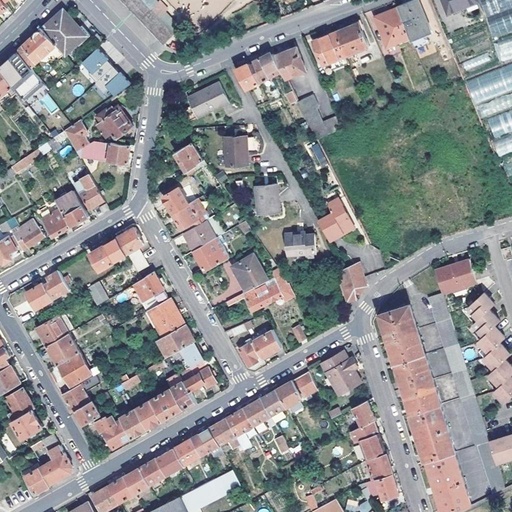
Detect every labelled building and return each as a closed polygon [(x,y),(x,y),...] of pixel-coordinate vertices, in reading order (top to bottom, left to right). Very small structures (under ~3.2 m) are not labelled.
[(7,2),(4,0),(0,0),(0,12),(9,6),(7,2)] [(121,0),(163,44),(176,35),(142,0),(121,0)] [(420,0),(418,0),(399,7),(411,37),(416,49),(431,43),(427,33),(433,31),(420,0)] [(479,2),(478,0),(442,0),(448,14),(479,2)] [(480,0),(484,11),(511,0),(480,0)] [(511,1),(485,12),(493,33),(511,25),(511,1)] [(411,37),(399,7),(376,16),(388,46),(411,37)] [(65,10),(44,28),(58,45),(65,54),(66,55),(88,35),(65,10)] [(361,22),(337,31),(347,56),(370,47),(361,22)] [(34,66),(43,59),(58,45),(44,28),(36,36),(20,50),(34,66)] [(511,28),(494,36),(502,57),(511,52),(511,28)] [(347,56),(337,31),(315,40),(325,64),(347,56)] [(65,54),(58,45),(43,59),(57,61),(65,54)] [(298,47),(276,55),(284,71),(288,79),(307,71),(298,47)] [(3,65),(0,67),(18,91),(28,83),(32,89),(45,79),(34,66),(20,50),(3,65)] [(269,53),(262,57),(272,77),(284,71),(276,55),(275,53),(270,55),(269,53)] [(262,57),(250,63),(260,83),(272,77),(262,57)] [(452,59),(445,62),(452,79),(459,76),(452,59)] [(125,89),(136,81),(122,62),(107,75),(114,85),(120,81),(125,89)] [(250,63),(237,69),(248,89),(260,83),(250,63)] [(511,64),(466,78),(478,119),(487,117),(494,140),(493,140),(497,155),(511,150),(511,64)] [(0,67),(0,97),(9,91),(12,95),(18,91),(0,67)] [(229,100),(220,81),(190,95),(199,115),(229,100)] [(293,104),(299,101),(294,91),(288,93),(293,104)] [(309,120),(321,115),(318,110),(320,105),(316,95),(315,94),(299,101),(309,120)] [(99,124),(108,139),(114,135),(116,139),(130,130),(131,133),(136,129),(121,106),(116,109),(114,107),(108,111),(107,110),(98,115),(103,122),(99,124)] [(342,130),(336,117),(324,122),(321,115),(309,120),(319,140),(342,130)] [(81,119),(66,130),(77,150),(91,143),(85,133),(88,131),(81,119)] [(236,136),(228,136),(231,166),(252,164),(250,135),(236,136)] [(48,142),(51,148),(58,144),(54,138),(48,142)] [(109,161),(129,164),(131,146),(94,140),(91,143),(77,150),(81,157),(91,152),(105,150),(110,151),(109,161)] [(37,149),(40,155),(51,148),(48,142),(37,149)] [(177,152),(190,175),(197,170),(195,167),(198,165),(197,164),(205,160),(192,142),(177,152)] [(330,162),(320,142),(313,146),(323,165),(330,162)] [(34,159),(34,160),(40,155),(37,149),(31,154),(34,159)] [(24,159),(31,154),(28,150),(15,159),(18,162),(24,159)] [(81,157),(83,160),(109,161),(110,151),(105,150),(91,152),(81,157)] [(31,154),(24,159),(27,164),(34,159),(31,154)] [(16,170),(27,164),(24,159),(18,162),(13,166),(16,170)] [(207,164),(204,166),(218,186),(222,184),(207,164)] [(13,166),(7,170),(10,174),(16,170),(13,166)] [(458,202),(445,171),(416,184),(430,214),(458,202)] [(97,205),(106,200),(91,174),(75,183),(89,209),(97,205)] [(267,205),(268,212),(281,211),(278,184),(267,185),(257,186),(259,205),(267,205)] [(163,196),(174,213),(190,203),(180,187),(163,196)] [(62,209),(73,227),(81,222),(91,217),(76,191),(58,201),(62,209)] [(343,228),(353,223),(340,199),(330,205),(334,214),(321,220),(332,240),(346,233),(343,228)] [(190,203),(174,213),(185,233),(186,233),(204,222),(192,202),(190,203)] [(267,205),(259,205),(260,213),(268,212),(267,205)] [(62,209),(44,219),(54,237),(73,227),(62,209)] [(8,221),(12,229),(20,225),(15,216),(8,221)] [(20,228),(14,232),(15,234),(21,244),(25,251),(31,247),(30,245),(48,235),(42,226),(41,226),(36,217),(19,227),(20,228)] [(186,233),(196,251),(220,236),(209,219),(204,222),(186,233)] [(8,221),(0,224),(0,225),(5,233),(12,229),(8,221)] [(243,238),(255,229),(249,221),(237,230),(243,238)] [(343,228),(346,233),(356,228),(353,223),(343,228)] [(136,228),(119,237),(128,255),(129,255),(133,262),(145,256),(140,247),(145,243),(136,228)] [(322,252),(320,235),(310,235),(310,234),(303,234),(301,234),(301,233),(291,234),(294,256),(303,255),(303,254),(312,254),(313,260),(319,259),(319,253),(322,252)] [(10,252),(17,249),(16,247),(21,244),(15,234),(10,237),(9,236),(0,241),(0,252),(5,262),(13,258),(10,252)] [(220,236),(196,251),(207,269),(231,255),(225,243),(227,241),(223,234),(220,236)] [(119,237),(106,245),(116,262),(128,255),(119,237)] [(116,262),(106,245),(92,253),(102,270),(116,262)] [(511,250),(511,245),(501,248),(504,259),(511,256),(511,250)] [(20,254),(17,249),(10,252),(13,258),(20,254)] [(237,265),(240,272),(242,276),(241,278),(248,291),(270,279),(257,254),(237,265)] [(133,262),(139,272),(150,265),(145,256),(133,262)] [(469,260),(436,269),(443,291),(443,292),(476,282),(469,260)] [(349,302),(358,299),(364,292),(368,286),(361,261),(341,272),(349,302)] [(71,289),(61,271),(48,278),(50,282),(48,283),(46,285),(54,299),(71,289)] [(156,272),(136,284),(145,301),(150,310),(169,299),(164,289),(165,289),(161,282),(165,280),(163,278),(160,279),(156,272)] [(236,274),(245,292),(247,292),(248,291),(241,278),(242,276),(240,272),(236,274)] [(286,300),(295,295),(289,282),(284,272),(270,279),(248,291),(247,292),(249,295),(256,310),(284,295),(286,300)] [(101,281),(89,288),(99,305),(111,298),(101,281)] [(43,307),(46,312),(58,306),(54,299),(46,285),(45,283),(28,293),(38,310),(43,307)] [(124,291),(116,296),(120,302),(128,298),(124,291)] [(443,292),(443,291),(429,296),(437,322),(451,317),(450,312),(443,292)] [(231,304),(249,295),(247,292),(245,292),(229,301),(231,304)] [(478,320),(490,309),(494,305),(488,297),(483,292),(466,307),(478,320)] [(169,299),(150,310),(155,319),(152,320),(155,327),(158,325),(164,337),(186,324),(180,314),(179,315),(169,299)] [(150,310),(145,301),(141,303),(146,312),(150,310)] [(389,338),(418,328),(410,303),(381,313),(389,338)] [(34,319),(49,345),(70,332),(76,329),(66,312),(64,313),(59,305),(58,306),(46,312),(34,319)] [(473,324),(483,336),(494,326),(500,321),(494,314),(490,309),(478,320),(473,324)] [(451,317),(437,322),(445,346),(459,342),(451,317)] [(246,324),(249,330),(255,327),(252,321),(246,324)] [(171,356),(196,342),(186,324),(164,337),(158,340),(169,357),(171,356)] [(301,326),(295,329),(301,341),(308,337),(301,326)] [(488,353),(499,343),(505,338),(499,331),(494,326),(483,336),(478,340),(488,353)] [(283,347),(275,328),(260,337),(259,335),(254,338),(263,354),(265,357),(283,347)] [(389,338),(397,362),(425,353),(418,328),(389,338)] [(49,345),(60,364),(81,352),(70,332),(49,345)] [(254,338),(253,337),(250,338),(252,342),(241,348),(251,365),(260,360),(258,357),(263,354),(254,338)] [(176,365),(184,360),(188,358),(192,367),(205,359),(196,342),(171,356),(174,361),(176,365)] [(467,366),(459,342),(445,346),(453,371),(467,366)] [(482,357),(493,370),(507,358),(510,355),(504,348),(499,343),(488,353),(482,357)] [(0,371),(12,365),(11,364),(8,358),(11,356),(6,347),(0,349),(0,371)] [(71,390),(74,388),(72,385),(93,373),(95,376),(111,367),(108,361),(92,370),(90,367),(92,366),(89,360),(86,361),(81,352),(60,364),(65,374),(63,375),(71,390)] [(354,370),(357,369),(359,368),(354,358),(350,360),(345,352),(323,364),(339,391),(349,385),(352,389),(362,383),(354,370)] [(406,387),(434,377),(427,353),(425,353),(397,362),(400,373),(402,372),(406,387)] [(194,372),(216,360),(213,354),(205,359),(192,367),(189,369),(181,373),(185,380),(191,391),(199,387),(200,389),(203,387),(202,385),(206,382),(209,387),(219,381),(210,366),(201,372),(201,373),(196,376),(194,372)] [(161,366),(162,368),(174,361),(171,356),(169,357),(159,363),(161,366)] [(188,358),(184,360),(189,369),(192,367),(188,358)] [(498,387),(511,375),(511,374),(511,362),(507,358),(493,370),(488,375),(498,387)] [(139,374),(140,377),(161,366),(159,363),(139,374)] [(0,394),(21,383),(12,365),(0,371),(0,394)] [(467,366),(453,371),(461,396),(475,392),(467,366)] [(364,382),(357,369),(354,370),(362,383),(364,382)] [(318,389),(310,371),(292,381),(279,388),(290,406),(318,389)] [(122,378),(124,382),(130,379),(128,374),(122,378)] [(123,383),(127,389),(142,380),(140,377),(139,374),(130,379),(124,382),(123,383)] [(495,389),(506,402),(511,396),(511,374),(511,375),(498,387),(495,389)] [(409,403),(412,412),(441,403),(442,403),(434,377),(406,387),(411,402),(409,403)] [(185,380),(173,387),(185,408),(187,406),(197,401),(191,391),(185,380)] [(71,390),(65,393),(66,396),(74,411),(77,410),(92,401),(83,387),(86,386),(84,382),(74,388),(71,390)] [(341,395),(352,389),(349,385),(339,391),(341,395)] [(34,408),(36,407),(24,387),(7,397),(14,410),(9,413),(13,420),(34,408)] [(153,399),(165,419),(185,408),(173,387),(153,399)] [(279,388),(263,398),(273,416),(290,406),(279,388)] [(490,440),(475,392),(461,396),(476,444),(490,440)] [(246,408),(256,425),(273,416),(263,398),(260,399),(246,408)] [(153,399),(137,408),(149,428),(152,427),(165,419),(153,399)] [(92,401),(77,410),(85,424),(103,415),(94,400),(92,401)] [(368,401),(354,408),(364,425),(375,420),(377,419),(372,408),(368,401)] [(412,412),(427,460),(429,460),(455,451),(456,451),(441,403),(412,412)] [(34,408),(13,420),(23,438),(30,435),(32,438),(37,435),(36,434),(41,431),(40,429),(44,427),(34,408)] [(137,408),(123,416),(135,436),(149,428),(137,408)] [(238,435),(246,449),(253,445),(246,431),(256,425),(246,408),(228,418),(238,435)] [(331,413),(334,419),(343,414),(341,408),(331,413)] [(123,416),(120,411),(115,414),(114,414),(109,417),(108,415),(97,421),(103,431),(105,430),(115,448),(135,436),(123,416)] [(211,427),(221,445),(238,435),(228,418),(211,427)] [(364,425),(354,431),(357,441),(362,440),(368,458),(387,452),(380,433),(377,434),(377,432),(376,430),(378,428),(375,420),(364,425)] [(211,427),(194,437),(204,455),(221,445),(211,427)] [(43,440),(46,445),(51,452),(49,453),(53,461),(42,467),(51,484),(57,481),(73,472),(73,469),(74,466),(55,433),(43,440)] [(0,437),(0,442),(8,455),(10,458),(19,453),(4,435),(0,437)] [(291,448),(284,435),(278,439),(285,452),(291,448)] [(176,447),(186,465),(204,455),(194,437),(176,447)] [(491,441),(497,463),(511,458),(511,455),(506,437),(500,439),(491,441)] [(37,443),(40,448),(46,445),(43,440),(37,443)] [(492,494),(505,487),(497,463),(491,441),(490,440),(476,444),(492,494)] [(0,460),(8,455),(0,442),(0,460)] [(31,447),(34,452),(40,448),(37,443),(31,447)] [(359,460),(364,458),(359,445),(354,447),(359,460)] [(159,457),(168,475),(186,465),(176,447),(173,449),(159,457)] [(455,451),(429,460),(445,511),(453,511),(472,503),(455,451)] [(387,452),(368,458),(373,476),(367,478),(368,481),(378,478),(394,473),(388,452),(387,452)] [(142,467),(152,484),(168,475),(159,457),(156,459),(142,467)] [(51,484),(42,467),(41,468),(38,463),(25,470),(37,492),(51,484)] [(139,469),(126,476),(136,493),(152,484),(142,467),(139,469)] [(189,511),(242,485),(235,469),(181,496),(150,511),(189,511)] [(394,473),(378,478),(384,498),(400,492),(394,473)] [(111,485),(120,502),(136,493),(126,476),(111,485)] [(321,488),(319,484),(310,489),(311,493),(321,488)] [(120,502),(111,485),(94,494),(103,511),(120,502)] [(310,509),(317,507),(313,494),(306,496),(310,509)] [(345,511),(337,497),(313,510),(314,511),(345,511)] [(72,511),(97,511),(92,501),(72,511)]
